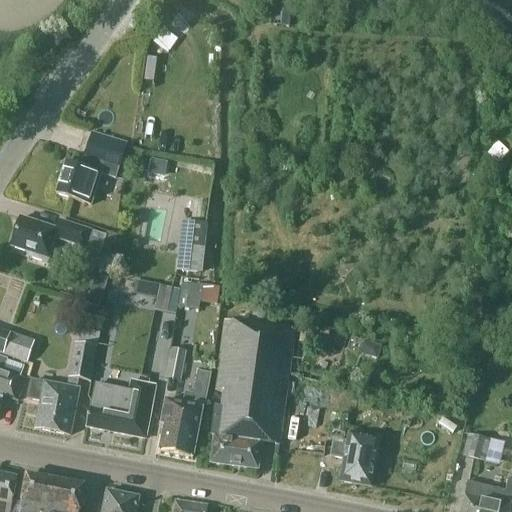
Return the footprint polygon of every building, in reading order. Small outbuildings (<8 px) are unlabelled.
[(273,27),(289,29),(291,8),(275,6),(273,27)] [(170,52),(177,39),(162,32),(156,45),(170,52)] [(66,164),(56,195),(92,207),(102,176),(115,180),(126,143),(92,132),(80,169),(66,164)] [(161,177),(164,163),(148,160),(146,174),(161,177)] [(55,239),(85,249),(100,254),(101,251),(109,254),(116,235),(106,232),(105,236),(90,232),(59,222),(56,230),(20,219),(11,249),(29,254),(28,258),(47,264),(55,239)] [(175,273),(203,276),(205,249),(178,247),(175,273)] [(101,303),(107,280),(95,277),(89,299),(101,303)] [(167,313),(171,289),(135,283),(133,295),(157,299),(154,312),(167,314),(167,313)] [(202,286),(190,284),(186,309),(199,311),(202,286)] [(279,447),(295,331),(224,321),(214,392),(223,393),(221,409),(215,408),(211,437),(214,437),(210,465),(258,471),(261,445),(279,447)] [(78,391),(76,391),(78,382),(90,384),(96,349),(99,333),(79,330),(76,346),(73,346),(66,389),(44,385),(36,430),(69,437),(78,391)] [(0,354),(27,364),(34,343),(16,337),(0,331),(0,354)] [(299,343),(310,345),(311,337),(300,335),(299,343)] [(170,350),(164,380),(179,383),(185,353),(170,350)] [(7,362),(7,360),(0,357),(0,407),(3,397),(18,402),(25,379),(20,377),(24,367),(7,362)] [(145,440),(155,387),(131,382),(129,394),(93,387),(91,398),(90,402),(89,408),(85,428),(145,440)] [(192,461),(202,408),(165,401),(160,428),(164,429),(159,454),(192,461)] [(380,441),(366,438),(349,435),(347,444),(334,442),(331,458),(344,460),(339,483),(371,488),(380,441)] [(467,436),(461,458),(485,464),(491,441),(467,436)] [(11,506),(17,479),(0,475),(0,504),(4,505),(2,511),(9,511),(11,506)] [(79,511),(84,488),(26,477),(19,511),(79,511)] [(509,511),(511,504),(511,478),(507,477),(504,493),(467,484),(464,497),(460,511),(509,511)] [(106,492),(102,511),(136,511),(139,499),(106,492)] [(206,511),(207,507),(174,502),(172,511),(206,511)]
